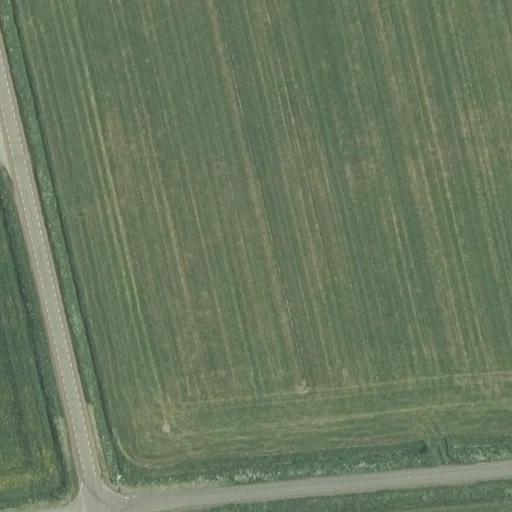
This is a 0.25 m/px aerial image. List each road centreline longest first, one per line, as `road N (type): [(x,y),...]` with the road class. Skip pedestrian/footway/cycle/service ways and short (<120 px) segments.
road 1 (tertiary): [(96,510),(0,84)]
road 2 (unclassified): [(96,510),(195,494),(511,471)]
